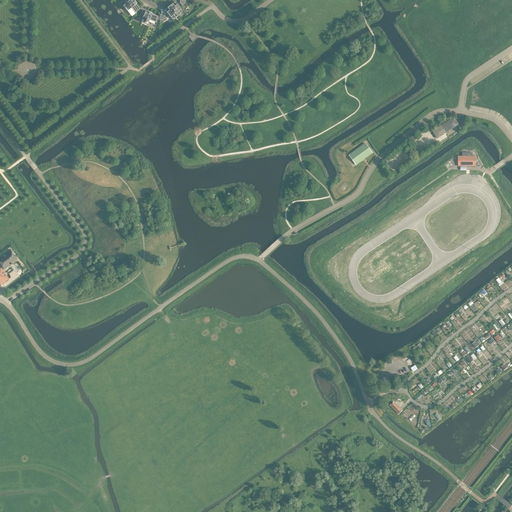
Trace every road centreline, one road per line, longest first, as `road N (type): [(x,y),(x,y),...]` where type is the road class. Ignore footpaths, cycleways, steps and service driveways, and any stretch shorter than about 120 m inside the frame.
road 1 (unclassified): [(258,259),(232,257),(74,364),(48,358),(0,299)]
road 2 (unclassified): [(369,406),(330,329),(258,259)]
road 3 (unclassified): [(511,138),(492,118),(460,110),(469,76),(511,48)]
